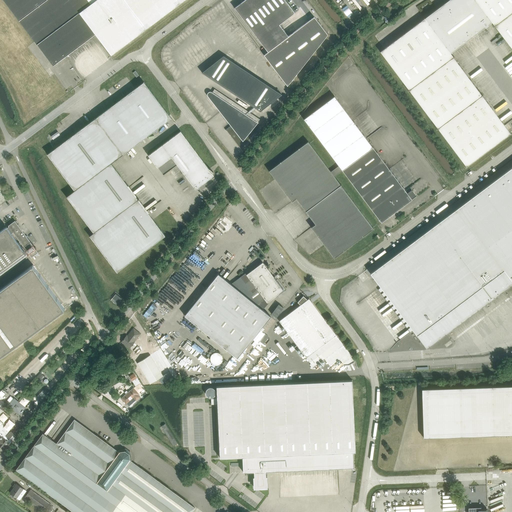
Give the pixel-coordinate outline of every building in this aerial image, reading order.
[(3,0),(19,20),(37,44),(38,44),(53,65),(66,56),(96,34),(78,11),(90,2),(88,0),(3,0)] [(88,0),(90,2),(78,11),(96,34),(111,55),(184,0),(88,0)] [(244,0),(235,8),(268,52),(264,55),(287,86),(328,35),(314,17),(288,36),(279,24),(295,13),(285,0),(244,0)] [(448,0),(440,7),(424,19),(450,53),(485,27),(485,28),(488,25),(492,22),(493,21),(477,0),(448,0)] [(511,0),(477,0),(493,21),(492,22),(494,25),(494,26),(511,12),(511,0)] [(495,26),(497,29),(511,48),(511,12),(494,26),(495,26)] [(454,56),(453,57),(450,53),(424,19),(383,49),(382,49),(383,50),(380,52),(409,90),(454,56)] [(224,56),(218,60),(202,72),(261,112),(282,94),(224,56)] [(482,94),(481,95),(453,57),(454,56),(409,90),(438,128),(482,94)] [(171,118),(171,117),(144,82),(135,88),(96,118),(95,117),(123,154),(171,118)] [(226,129),(225,129),(227,131),(232,126),(233,126),(234,127),(236,129),(237,130),(239,131),(241,131),(241,130),(245,130),(245,131),(247,131),(249,130),(250,129),(252,127),(255,123),(256,124),(257,124),(257,123),(260,120),(217,91),(210,96),(227,117),(227,116),(229,119),(232,124),(231,125),(226,129)] [(483,94),(482,94),(438,128),(466,166),(510,133),(482,95),(483,94)] [(342,170),(371,208),(381,223),(417,196),(416,196),(412,190),(407,193),(335,96),(304,119),(339,166),(335,168),(338,173),(342,170)] [(54,149),(48,154),(75,190),(111,163),(123,154),(95,117),(96,118),(54,149)] [(172,157),(178,165),(196,189),(214,175),(212,173),(213,172),(209,169),(210,169),(210,168),(209,169),(181,131),(149,155),(158,167),(172,157)] [(334,176),(338,173),(335,168),(331,172),(308,141),(269,171),(292,201),(296,198),(316,224),(311,227),(334,258),(373,228),(334,176)] [(67,196),(94,232),(126,208),(138,199),(139,199),(139,198),(138,199),(111,163),(75,190),(66,196),(66,197),(67,196)] [(511,166),(457,208),(370,273),(417,335),(427,348),(511,284),(511,166)] [(126,208),(94,232),(89,236),(90,236),(117,272),(165,235),(138,199),(126,208)] [(0,355),(65,308),(33,264),(0,288),(0,275),(28,256),(12,233),(13,232),(32,257),(38,252),(15,220),(8,225),(9,226),(7,227),(7,226),(0,231),(0,355)] [(277,297),(282,292),(286,289),(276,275),(274,277),(263,262),(258,266),(257,264),(258,264),(258,263),(231,284),(218,274),(185,315),(237,358),(271,316),(257,305),(265,299),(268,303),(276,296),(277,297)] [(116,294),(111,300),(117,304),(122,298),(116,294)] [(285,316),(279,321),(283,326),(286,324),(290,330),(287,331),(293,339),(298,334),(312,352),(317,348),(318,349),(307,357),(314,367),(325,358),(330,366),(345,354),(349,351),(327,322),(326,320),(312,303),(312,302),(310,300),(310,299),(309,298),(308,299),(307,300),(303,296),(300,300),(298,302),(301,305),(285,316)] [(125,337),(122,342),(126,345),(129,348),(135,341),(134,341),(140,334),(133,328),(126,338),(125,337)] [(266,334),(260,342),(263,344),(268,336),(266,334)] [(213,366),(223,361),(219,351),(209,356),(213,366)] [(354,361),(353,358),(352,357),(350,354),(349,352),(340,359),(344,364),(349,364),(351,363),(354,361)] [(150,355),(137,362),(150,384),(163,376),(157,366),(150,355)] [(41,372),(36,377),(40,381),(45,376),(42,373),(44,372),(43,371),(41,372)] [(134,380),(135,382),(139,380),(134,373),(129,376),(133,381),(134,380)] [(217,398),(211,398),(211,404),(217,404),(220,458),(242,457),(243,472),(254,472),(254,477),(253,477),(253,480),(254,480),(255,488),(267,487),(266,476),(267,476),(266,476),(266,471),(353,467),(353,452),(356,452),(352,380),(216,386),(217,398)] [(511,385),(422,389),(424,438),(511,434),(511,385)] [(139,393),(134,387),(121,398),(126,404),(127,404),(129,406),(136,401),(141,397),(138,394),(139,393)] [(0,408),(3,411),(8,405),(19,415),(22,412),(24,410),(23,410),(25,407),(14,398),(14,399),(11,402),(8,400),(5,403),(1,399),(3,397),(0,394),(0,408)] [(0,446),(4,450),(16,436),(13,434),(13,433),(12,432),(10,432),(10,433),(3,427),(3,426),(3,425),(4,423),(0,419),(0,414),(2,412),(3,411),(0,408),(0,446)] [(57,443),(52,439),(43,433),(16,470),(73,511),(191,511),(195,508),(187,502),(187,501),(185,499),(185,500),(178,495),(176,493),(175,493),(170,489),(168,487),(167,487),(168,487),(167,487),(161,482),(159,480),(158,481),(152,476),(153,476),(150,474),(150,475),(143,470),(144,470),(144,469),(141,468),(130,460),(130,459),(129,454),(125,450),(120,451),(119,452),(108,444),(108,443),(106,441),(105,442),(106,442),(99,437),(97,435),(96,435),(74,419),(57,443)] [(177,443),(165,424),(162,426),(174,446),(177,443)] [(231,472),(241,472),(240,462),(231,463),(231,472)] [(19,499),(25,490),(16,484),(14,487),(15,488),(11,494),(12,494),(12,495),(12,496),(14,498),(15,497),(15,496),(19,499)] [(25,498),(44,511),(45,511),(51,504),(31,489),(25,498)]
